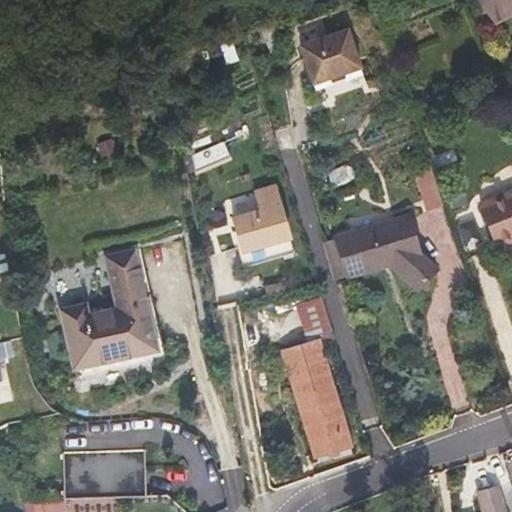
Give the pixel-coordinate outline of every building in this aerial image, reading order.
[(511,0),(484,0),(496,21),(511,12),(511,0)] [(351,33),(303,48),(316,86),(363,71),(351,33)] [(432,167),(414,172),(427,211),(444,206),(432,167)] [(265,213),(237,221),(246,251),(293,238),(279,188),(260,193),(265,213)] [(511,192),(481,205),(497,247),(511,240),(511,192)] [(256,193),(226,200),(229,213),(259,206),(256,193)] [(420,254),(408,217),(336,238),(336,239),(348,278),(383,267),(381,262),(389,260),(391,265),(419,290),(437,270),(420,254)] [(348,278),(336,239),(323,243),(335,281),(348,278)] [(161,337),(140,248),(105,256),(116,307),(89,313),(86,303),(59,309),(74,370),(124,358),(121,346),(157,338),(161,337)] [(352,447),(319,339),(333,335),(321,298),(296,305),(307,343),(282,350),(315,458),(352,447)] [(157,338),(121,346),(124,358),(160,350),(157,338)] [(142,451),(62,452),(66,501),(147,495),(142,451)] [(504,511),(497,484),(477,490),(483,511),(504,511)] [(59,511),(66,510),(66,501),(26,503),(28,511),(59,511)]
